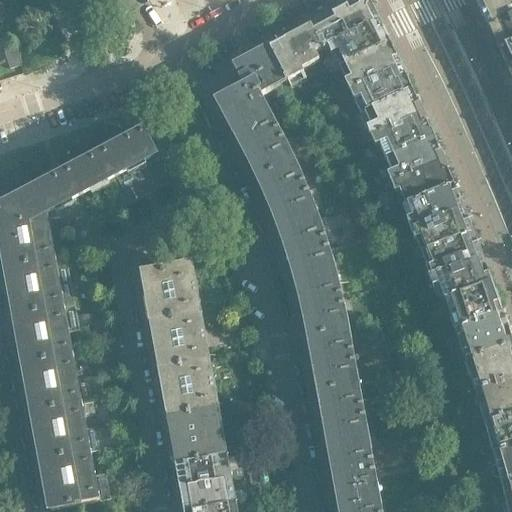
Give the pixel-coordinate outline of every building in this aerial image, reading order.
[(331,45),(377,23),(369,4),(370,0),(368,0),(361,0),(361,2),(304,33),(270,51),(287,84),(288,85),(304,76),(302,72),(319,62),(315,54),(331,45)] [(488,29),(511,17),(511,0),(492,0),(477,8),(488,29)] [(511,17),(488,29),(499,51),(511,44),(511,17)] [(388,47),(377,23),(331,45),(336,57),(343,53),(348,65),(388,47)] [(511,80),(511,44),(499,51),(511,80)] [(399,71),(388,47),(348,65),(354,77),(347,80),(352,92),(399,71)] [(19,58),(16,50),(4,54),(7,62),(19,58)] [(260,98),(287,84),(270,51),(237,69),(242,78),(238,80),(244,91),(218,104),(233,131),(265,114),(264,114),(260,105),(263,103),(260,98)] [(21,66),(19,58),(7,62),(10,70),(21,66)] [(410,94),(399,71),(352,92),(358,104),(365,101),(370,113),(410,94)] [(421,118),(410,94),(370,113),(376,124),(368,128),(374,139),(421,118)] [(290,154),(281,136),(268,112),(264,114),(265,114),(233,131),(248,160),(253,170),(258,181),(295,164),(290,154)] [(432,141),(421,118),(374,139),(379,151),(387,148),(392,160),(432,141)] [(168,185),(156,163),(154,158),(142,135),(105,155),(117,178),(125,194),(126,194),(133,190),(138,200),(168,185)] [(443,165),(432,141),(392,160),(398,172),(390,175),(396,187),(443,165)] [(117,178),(105,155),(68,174),(81,197),(117,178)] [(317,218),(307,191),(302,180),(295,164),(258,181),(263,192),(268,203),(273,215),(280,232),(317,218)] [(454,189),(443,165),(396,187),(401,198),(408,195),(414,207),(454,189)] [(81,197),(68,174),(32,193),(44,216),(81,197)] [(464,213),(454,189),(414,207),(418,218),(411,221),(415,232),(464,213)] [(138,200),(133,190),(125,194),(118,198),(124,208),(138,201),(138,200)] [(46,239),(42,217),(44,216),(32,193),(0,210),(0,238),(2,247),(46,239)] [(473,237),(464,213),(415,232),(420,244),(428,241),(432,253),(473,237)] [(103,229),(107,221),(96,216),(92,224),(103,229)] [(332,263),(327,246),(321,229),(317,218),(280,232),(284,244),(288,256),(292,267),(297,285),(335,275),(332,263)] [(85,242),(88,233),(92,224),(75,222),(73,240),(85,242)] [(99,238),(103,229),(92,224),(88,233),(99,238)] [(96,246),(99,238),(88,233),(85,242),(96,246)] [(482,261),(474,239),(473,237),(432,253),(437,265),(429,268),(434,280),(482,261)] [(50,263),(46,239),(2,247),(6,271),(50,263)] [(491,286),(482,261),(434,280),(438,292),(446,289),(450,301),(491,286)] [(55,287),(50,263),(6,271),(10,295),(55,287)] [(196,317),(187,269),(143,277),(152,325),(196,317)] [(97,279),(95,271),(84,274),(85,281),(97,279)] [(346,321),(343,303),(335,275),(297,285),(300,297),(303,309),(306,321),(309,339),(349,332),(346,321)] [(98,287),(97,279),(85,281),(87,289),(98,287)] [(503,318),(491,286),(450,301),(456,317),(448,319),(454,335),(503,318)] [(59,311),(55,287),(10,295),(15,319),(59,311)] [(64,335),(59,311),(15,319),(19,343),(64,335)] [(205,365),(196,317),(152,325),(161,373),(205,365)] [(511,350),(511,345),(503,318),(454,335),(459,350),(467,348),(472,363),(511,350)] [(106,327),(104,319),(92,322),(94,329),(106,327)] [(107,335),(106,327),(94,329),(95,337),(107,335)] [(359,387),(354,360),(349,332),(309,339),(319,394),(359,387)] [(68,359),(64,335),(19,343),(24,367),(68,359)] [(511,350),(472,363),(477,379),(469,381),(474,397),(511,385),(511,350)] [(72,383),(68,359),(24,367),(28,391),(72,383)] [(213,412),(205,365),(161,373),(169,420),(213,412)] [(114,375),(113,367),(101,369),(103,377),(114,375)] [(116,383),(114,375),(103,377),(104,385),(116,383)] [(77,407),(72,383),(28,391),(32,415),(77,407)] [(511,385),(474,397),(479,413),(486,410),(491,426),(511,420),(511,385)] [(369,442),(364,414),(359,387),(319,394),(329,449),(369,442)] [(81,431),(77,407),(32,415),(37,439),(81,431)] [(222,460),(213,412),(169,420),(178,468),(222,460)] [(123,423),(122,415),(110,417),(111,425),(123,423)] [(511,454),(511,420),(491,426),(496,442),(488,444),(493,460),(511,454)] [(125,431),(123,423),(111,425),(113,433),(125,431)] [(86,455),(81,431),(37,439),(41,463),(86,455)] [(379,497),(374,469),(369,442),(329,449),(339,504),(379,497)] [(511,454),(493,460),(497,476),(505,474),(509,490),(511,488),(511,454)] [(90,479),(86,455),(41,463),(45,487),(90,479)] [(203,511),(231,507),(222,460),(178,468),(186,511),(203,511)] [(132,471),(131,463),(119,465),(120,473),(132,471)] [(134,479),(132,471),(120,473),(122,481),(134,479)] [(95,504),(90,479),(45,487),(50,511),(95,504)] [(381,511),(379,497),(339,504),(340,511),(381,511)]
